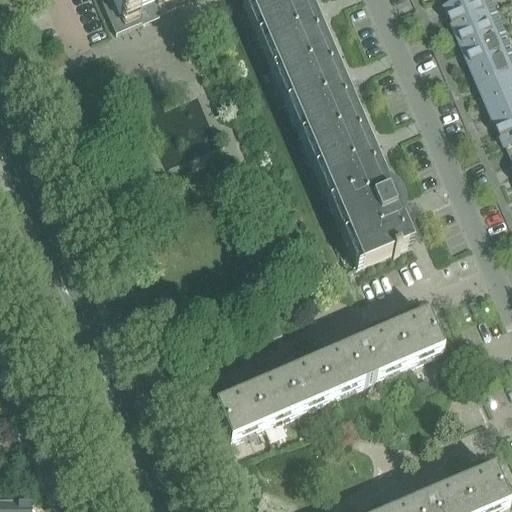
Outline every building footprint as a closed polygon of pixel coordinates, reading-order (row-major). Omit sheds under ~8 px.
[(99,0),(116,38),(128,33),(143,27),(141,23),(155,17),(157,21),(184,9),(180,0),(99,0)] [(402,228),(403,225),(403,222),(404,220),(404,217),(404,214),(403,211),(402,208),(401,205),(400,203),(399,201),(397,199),(395,196),(393,195),(391,192),(388,191),(386,190),(304,0),(260,0),(247,6),(361,272),(391,259),(393,261),(399,259),(398,256),(412,250),(402,228)] [(446,0),(443,1),(442,2),(447,13),(455,34),(487,20),(498,16),(491,0),(446,0)] [(498,16),(455,34),(464,54),(506,35),(498,16)] [(473,74),(511,56),(511,48),(506,35),(464,54),(473,74)] [(511,56),(473,74),(481,93),(511,80),(511,56)] [(511,103),(511,80),(481,93),(489,113),(511,103)] [(511,103),(489,113),(498,133),(511,126),(511,103)] [(511,126),(498,133),(511,164),(511,126)] [(215,412),(230,448),(442,357),(427,321),(215,412)] [(493,475),(407,511),(508,511),(509,511),(493,475)]
